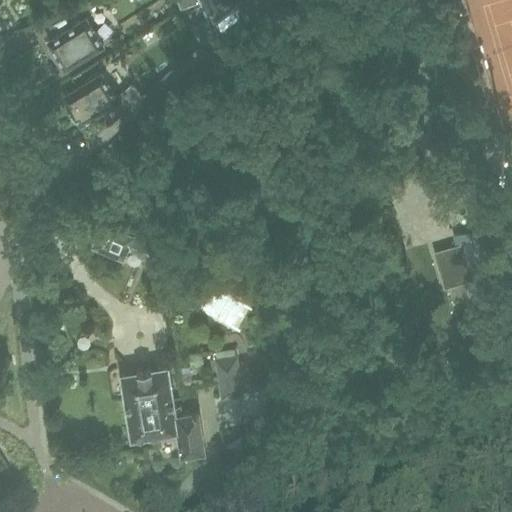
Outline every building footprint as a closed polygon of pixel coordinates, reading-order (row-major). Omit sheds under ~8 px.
[(241,0),(199,0),(205,15),(241,0)] [(104,44),(87,16),(48,40),(51,45),(48,47),(57,61),(59,60),(65,68),(104,44)] [(75,79),(100,68),(95,57),(70,68),(75,79)] [(109,119),(111,122),(142,95),(140,92),(133,84),(134,83),(132,80),(129,82),(130,83),(120,93),(117,96),(102,72),(63,95),(80,124),(103,110),(108,119),(109,119)] [(468,201),(471,212),(481,209),(471,174),(457,178),(464,202),(468,201)] [(102,221),(92,245),(123,259),(127,248),(146,256),(151,254),(153,247),(152,243),(102,221)] [(475,298),(501,290),(482,227),(456,235),(459,244),(470,280),(475,298)] [(470,280),(459,244),(435,251),(446,287),(470,280)] [(216,357),(215,357),(221,397),(243,394),(237,354),(236,354),(216,357)] [(163,398),(173,397),(167,364),(120,371),(131,436),(151,433),(148,416),(165,413),(163,398)] [(148,416),(151,433),(177,429),(181,452),(204,449),(198,408),(181,411),(179,401),(173,402),(173,397),(163,398),(165,413),(148,416)]
